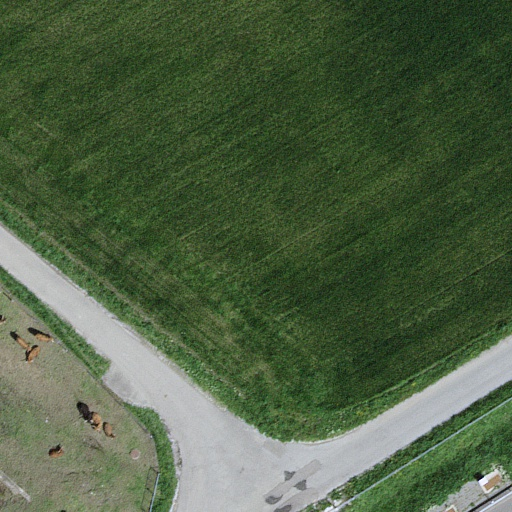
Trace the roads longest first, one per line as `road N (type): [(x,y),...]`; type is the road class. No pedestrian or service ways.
road 1 (track): [(0,243),(151,369),(276,495)]
road 2 (unclassified): [(250,511),(511,354)]
